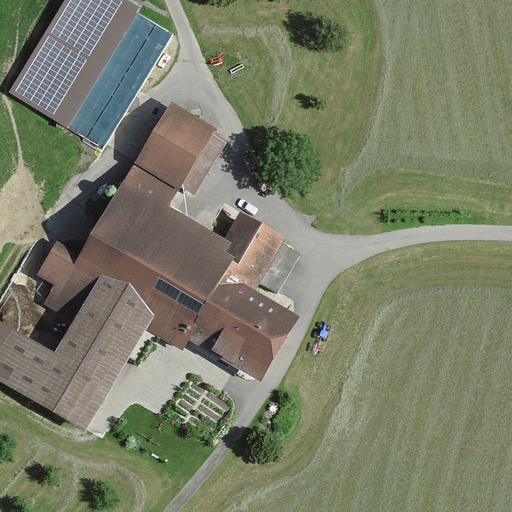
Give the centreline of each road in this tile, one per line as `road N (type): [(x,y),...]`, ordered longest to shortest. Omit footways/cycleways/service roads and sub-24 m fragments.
road 1 (track): [(172,0),(265,199),(295,234),(324,253),(432,233),(511,233)]
road 2 (track): [(324,253),(313,299),(270,383),(168,511)]
